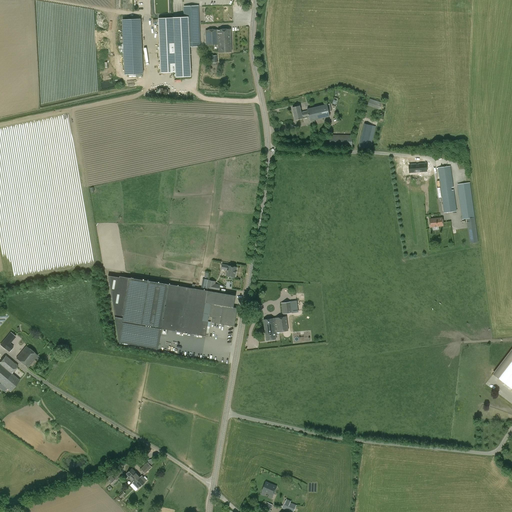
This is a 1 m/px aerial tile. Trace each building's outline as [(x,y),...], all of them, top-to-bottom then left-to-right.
[(184,6),(185,17),(158,19),(161,74),(176,73),(176,78),(191,77),(190,47),(200,46),(199,6),(184,6)] [(141,19),(122,20),(125,75),(143,74),(141,19)] [(206,42),(231,41),(230,29),(206,31),(206,42)] [(219,53),(232,52),(231,41),(206,42),(206,45),(218,45),(219,53)] [(380,110),(382,103),(370,99),(368,106),(380,110)] [(310,122),(330,117),(327,104),(307,109),(307,111),(309,117),(310,122)] [(309,117),(307,111),(301,112),(300,106),(292,108),(295,120),(309,117)] [(370,150),(376,127),(364,124),(359,147),(370,150)] [(352,147),(352,135),(329,135),(329,147),(352,147)] [(410,166),(411,173),(427,171),(426,164),(410,166)] [(438,168),(444,213),(457,211),(451,166),(438,168)] [(470,244),(478,242),(470,183),(458,185),(463,220),(467,219),(470,244)] [(430,228),(444,226),(443,218),(429,219),(430,228)] [(235,278),(237,267),(227,266),(227,265),(222,264),(221,269),(227,270),(226,276),(235,278)] [(234,308),(236,296),(120,276),(119,278),(108,276),(115,317),(119,342),(158,349),(161,329),(206,336),(209,317),(216,318),(215,319),(215,323),(234,326),(237,308),(234,308)] [(219,292),(220,285),(215,284),(216,282),(208,280),(206,290),(219,292)] [(282,314),(286,314),(296,313),(295,308),(295,301),(281,303),(282,311),(282,314)] [(276,318),(277,332),(277,333),(288,331),(286,317),(276,318)] [(276,340),(275,333),(277,332),(276,318),(273,318),(264,320),(266,341),(276,340)] [(14,336),(10,333),(0,344),(8,352),(12,347),(8,344),(14,336)] [(28,368),(38,356),(26,346),(16,358),(28,368)] [(511,388),(511,349),(493,374),(511,388)] [(0,382),(10,391),(19,380),(11,374),(18,366),(6,356),(0,362),(0,382)] [(152,467),(147,462),(140,469),(145,474),(152,467)] [(126,474),(134,481),(134,482),(137,479),(136,478),(138,475),(132,468),(126,474)] [(117,480),(123,474),(119,470),(113,476),(117,480)] [(111,484),(115,480),(111,475),(106,480),(111,484)] [(137,479),(134,482),(134,481),(132,483),(138,489),(146,481),(142,476),(140,477),(138,475),(136,478),(137,479)] [(266,482),(262,491),(261,494),(264,496),(266,493),(269,494),(267,497),(272,499),(277,487),(266,482)] [(124,492),(125,493),(123,496),(125,498),(131,490),(128,487),(124,492)] [(289,511),(293,511),(296,505),(282,499),(279,507),(289,511)] [(269,511),(273,505),(269,503),(268,505),(266,504),(262,511),(269,511)]
